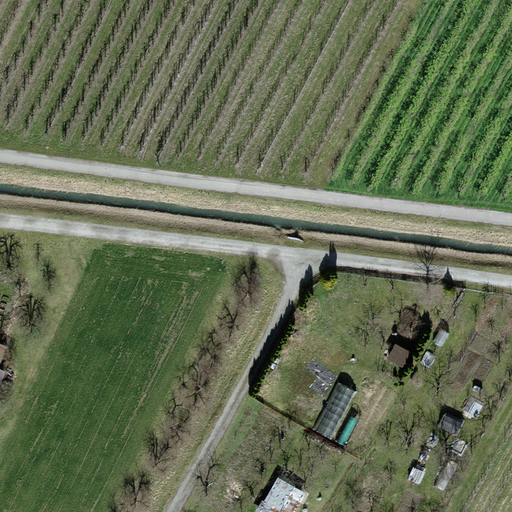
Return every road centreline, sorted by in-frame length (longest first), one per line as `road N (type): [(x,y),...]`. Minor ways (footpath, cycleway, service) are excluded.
road 1 (track): [(511,285),(0,221)]
road 2 (track): [(511,221),(0,158)]
road 3 (track): [(303,258),(171,511)]
